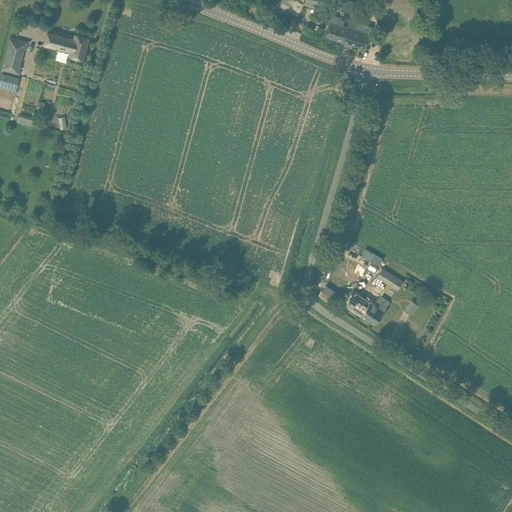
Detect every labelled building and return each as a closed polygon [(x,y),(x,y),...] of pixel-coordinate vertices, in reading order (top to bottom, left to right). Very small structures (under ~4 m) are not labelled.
[(345,12),(349,0),(348,0),(337,0),(334,9),(345,12)] [(327,27),(324,36),(365,49),(368,40),(370,34),(369,34),(371,26),(357,21),(349,19),(349,20),(347,26),(342,25),(344,19),(331,15),(327,27)] [(74,36),(48,29),(43,45),(70,52),(69,55),(83,59),(89,37),(75,33),(74,36)] [(28,41),(10,36),(2,69),(19,74),(21,66),(19,65),(24,49),(26,49),(28,41)] [(0,87),(17,93),(22,77),(2,71),(0,78),(0,87)] [(35,126),(36,118),(20,114),(18,122),(35,126)] [(377,276),(387,283),(392,274),(382,268),(377,276)] [(392,274),(387,283),(397,289),(403,281),(392,274)] [(344,304),(374,324),(389,301),(372,290),(366,299),(353,290),(344,304)] [(411,299),(404,310),(412,315),(419,305),(411,299)]
